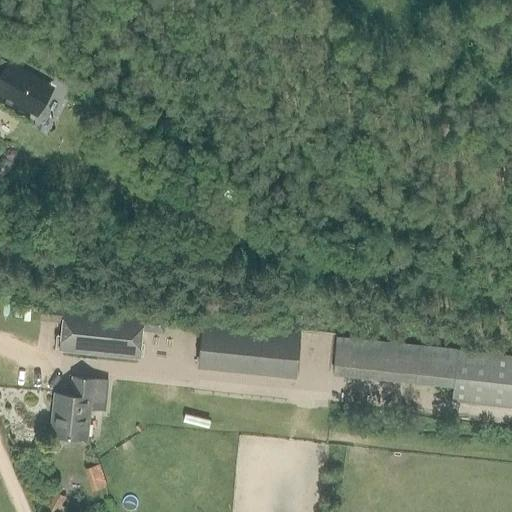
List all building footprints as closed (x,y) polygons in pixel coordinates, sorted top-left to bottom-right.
[(0,94),(35,114),(50,86),(0,57),(0,94)] [(199,180),(209,162),(167,139),(157,156),(199,180)] [(40,319),(63,321),(61,350),(139,358),(141,330),(165,332),(166,318),(143,316),(41,306),(40,319)] [(295,377),(299,338),(202,328),(200,366),(295,377)] [(511,409),(511,357),(338,338),(334,375),(457,388),(455,403),(511,409)] [(87,439),(90,409),(106,410),(108,380),(97,379),(73,377),(71,394),(55,393),(51,435),(87,439)] [(100,464),(85,469),(85,471),(92,492),(107,487),(100,464)]
